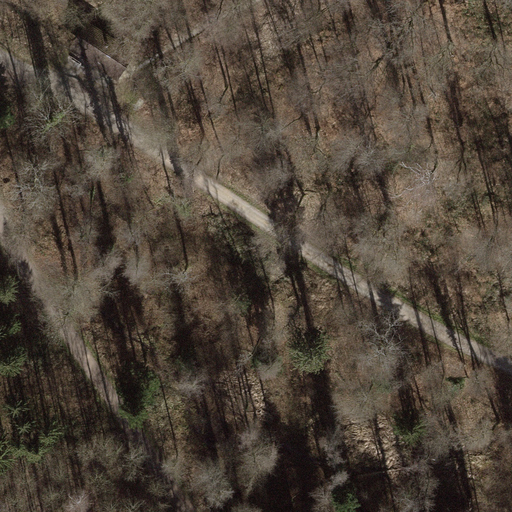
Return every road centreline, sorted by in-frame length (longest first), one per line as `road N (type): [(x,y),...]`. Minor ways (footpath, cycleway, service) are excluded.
road 1 (track): [(102,110),(321,259),(511,355)]
road 2 (track): [(0,221),(187,511)]
